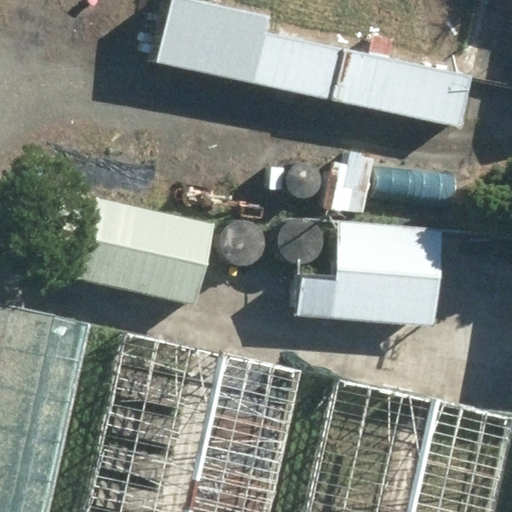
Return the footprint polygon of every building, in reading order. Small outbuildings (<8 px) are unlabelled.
[(0,0),(0,137),(13,0),(0,0)] [(178,0),(141,0),(130,55),(436,120),(449,57),(178,0)] [(197,201),(39,185),(34,237),(63,240),(59,277),(188,291),(197,201)] [(420,209),(320,206),(317,265),(278,263),(276,314),(416,319),(420,209)] [(0,511),(48,511),(93,316),(0,296),(0,511)] [(269,511),(302,371),(112,333),(73,511),(269,511)] [(485,511),(508,413),(318,375),(289,511),(485,511)]
